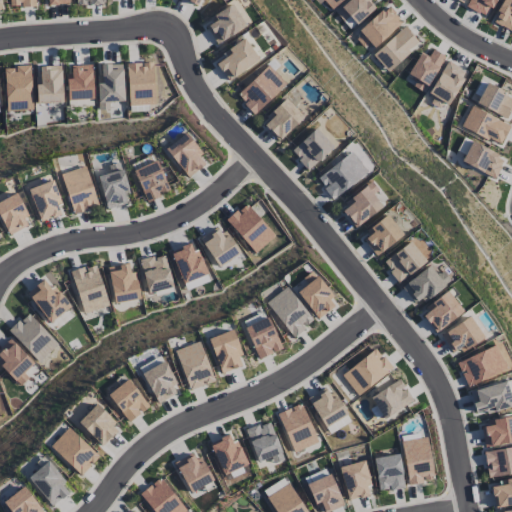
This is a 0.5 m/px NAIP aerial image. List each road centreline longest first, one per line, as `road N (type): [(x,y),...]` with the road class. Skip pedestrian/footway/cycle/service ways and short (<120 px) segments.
road 1 (residential): [(0,41),(165,27),(176,37),(191,81),(216,116),(419,352),(446,409),(469,511)]
road 2 (residential): [(89,511),(158,436),(268,384),(380,305)]
road 3 (residential): [(0,276),(68,242),(163,226),(255,158)]
